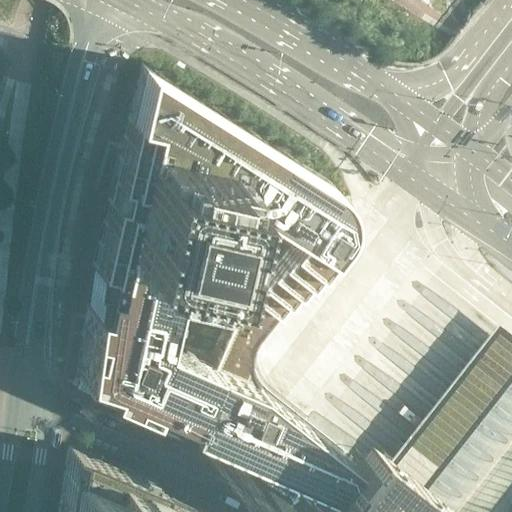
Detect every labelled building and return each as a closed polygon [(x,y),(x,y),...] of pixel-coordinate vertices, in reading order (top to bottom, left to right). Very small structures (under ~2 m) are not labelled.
[(80,371),(80,373),(79,378),(84,380),(83,381),(86,382),(86,381),(95,385),(95,386),(99,388),(100,387),(103,389),(103,390),(106,391),(106,390),(109,392),(114,394),(123,398),(125,399),(126,399),(143,406),(143,407),(147,409),(147,407),(164,414),(164,415),(164,414),(181,422),(180,423),(184,425),(187,419),(211,429),(209,436),(213,437),(223,441),(223,442),(225,443),(226,442),(237,447),(237,448),(239,449),(242,442),(267,453),(264,459),(267,461),(267,460),(325,485),(314,498),(331,511),(418,511),(349,457),(265,391),(262,389),(258,385),(254,380),(251,375),(249,369),(247,363),(247,356),(248,350),(250,344),(252,338),(256,333),(319,252),(330,239),(335,232),(337,230),(340,225),(341,219),(342,214),(343,208),(342,202),(340,197),(338,191),(334,187),(330,182),(326,179),(141,63),(130,114),(130,116),(129,116),(129,119),(128,119),(128,122),(125,133),(125,134),(125,136),(124,136),(124,137),(125,137),(121,155),(120,155),(120,158),(119,158),(122,159),(117,180),(124,182),(119,200),(110,197),(110,198),(110,200),(109,200),(109,201),(110,201),(106,219),(105,219),(105,220),(105,222),(104,222),(104,223),(105,223),(101,240),(100,240),(100,241),(100,243),(99,243),(99,244),(100,244),(96,262),(95,262),(95,263),(95,265),(94,265),(95,266),(95,267),(95,271),(94,270),(94,272),(95,272),(94,275),(93,275),(93,277),(94,277),(93,280),(92,282),(93,282),(93,285),(92,285),(92,286),(93,286),(92,290),(91,290),(91,291),(92,291),(91,294),(90,296),(91,296),(91,299),(90,299),(90,301),(91,301),(90,304),(89,304),(89,308),(89,312),(88,312),(88,316),(87,318),(88,318),(87,327),(86,327),(86,330),(87,330),(85,340),(94,342),(93,346),(92,351),(84,349),(83,349),(83,352),(82,361),(81,361),(80,367),(81,367),(81,371),(80,371)] [(299,335),(302,380),(342,406),(353,405),(357,398),(363,398),(363,393),(350,385),(365,384),(364,374),(377,373),(366,366),(365,342),(369,335),(354,336),(353,324),(348,333),(332,334),(329,290),(299,335)] [(409,496),(511,366),(511,332),(496,320),(377,471),(409,496)] [(155,511),(160,484),(70,447),(70,449),(63,496),(60,511),(155,511)] [(216,511),(208,507),(189,498),(188,501),(182,498),(168,492),(164,490),(165,486),(160,484),(155,511),(216,511)]
